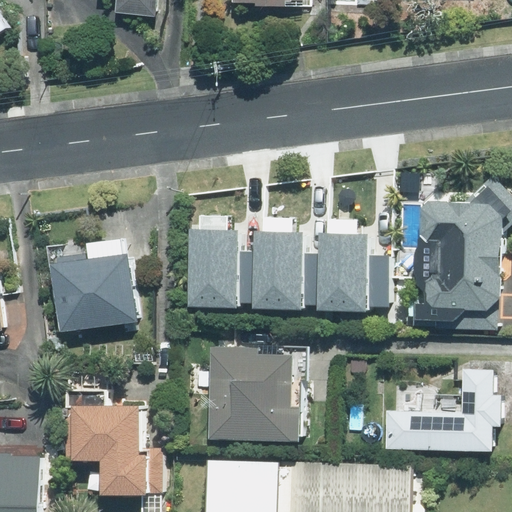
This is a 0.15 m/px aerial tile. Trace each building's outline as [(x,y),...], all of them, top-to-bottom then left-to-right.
[(0,0),(0,36),(11,29),(0,11),(0,0)] [(162,0),(121,0),(120,13),(160,17),(162,0)] [(505,326),(510,226),(511,224),(511,190),(496,173),(466,201),(429,198),(422,322),(505,326)] [(299,189),(298,209),(332,210),(332,190),(299,189)] [(191,227),(187,303),(237,305),(237,300),(248,300),(250,252),(235,251),(236,229),(191,227)] [(254,229),(250,305),(300,308),(300,302),(310,302),(313,254),(298,253),(299,231),(254,229)] [(324,232),(320,308),(370,311),(370,305),(381,306),(383,257),(368,256),(369,234),(324,232)] [(132,248),(56,258),(65,329),(141,319),(132,248)] [(216,344),(214,436),(305,438),(308,346),(216,344)] [(391,411),(391,446),(497,448),(497,423),(506,423),(507,394),(499,394),(499,369),(469,368),(468,412),(391,411)] [(145,405),(75,405),(74,455),(109,455),(109,491),(150,491),(150,452),(145,451),(145,405)] [(0,511),(41,511),(44,457),(0,455),(0,511)] [(415,511),(417,463),(214,456),(211,511),(415,511)]
